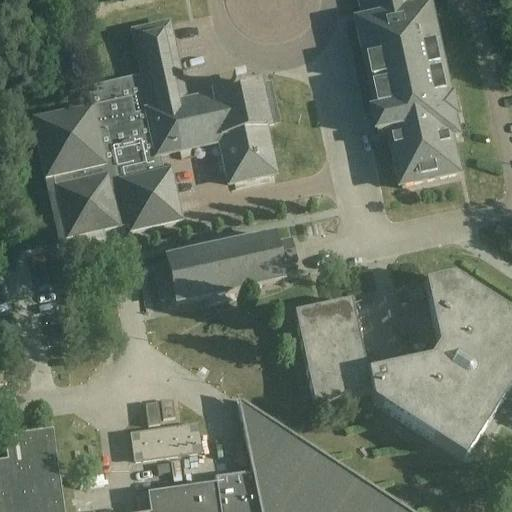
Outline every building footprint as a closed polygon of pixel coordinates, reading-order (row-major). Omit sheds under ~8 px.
[(424,11),(423,6),(421,0),(360,0),(366,24),(359,25),(378,115),(374,116),(374,118),(379,138),(390,135),(402,190),(460,178),(452,141),(459,139),(455,121),(460,120),(455,99),(451,100),(431,9),(424,11)] [(245,189),(260,186),(258,180),(273,177),(263,131),(267,130),(267,127),(278,125),(269,85),(258,88),(258,85),(241,89),(240,85),(229,88),(229,91),(213,95),(214,99),(185,105),(168,26),(132,34),(141,77),(87,88),(91,106),(31,121),(44,183),(52,181),(65,242),(127,229),(128,237),(182,225),(170,171),(162,173),(160,163),(159,158),(179,153),(181,161),(198,158),(196,150),(220,144),(229,187),(244,183),(245,189)] [(206,300),(239,293),(283,284),(280,271),(294,269),(289,247),(276,250),(273,238),(165,262),(166,268),(153,271),(160,303),(172,301),(174,307),(206,300)] [(511,389),(511,320),(452,282),(423,288),(436,345),(426,347),(421,355),(423,365),(366,377),(351,304),(293,316),(313,408),(370,396),(372,406),(464,464),(511,389)] [(0,387),(14,385),(11,363),(0,364),(0,387)] [(175,421),(172,404),(160,406),(163,422),(175,421)] [(145,408),(148,429),(159,428),(156,406),(145,408)] [(243,431),(242,431),(251,476),(214,481),(215,488),(147,497),(148,511),(60,511),(50,438),(2,445),(5,469),(0,469),(0,511),(403,511),(256,415),(255,417),(258,419),(251,430),(244,432),(243,431)] [(131,438),(135,464),(200,455),(196,429),(131,438)] [(147,511),(146,500),(140,501),(136,501),(137,511),(147,511)]
